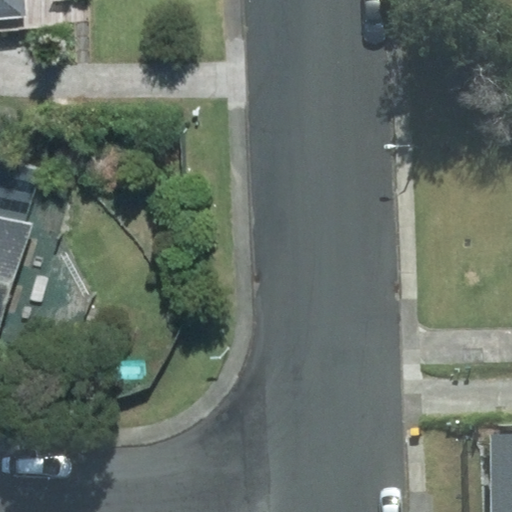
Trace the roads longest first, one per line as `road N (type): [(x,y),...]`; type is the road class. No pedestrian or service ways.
road 1 (residential): [(329,494),(308,0)]
road 2 (residential): [(0,503),(329,494)]
